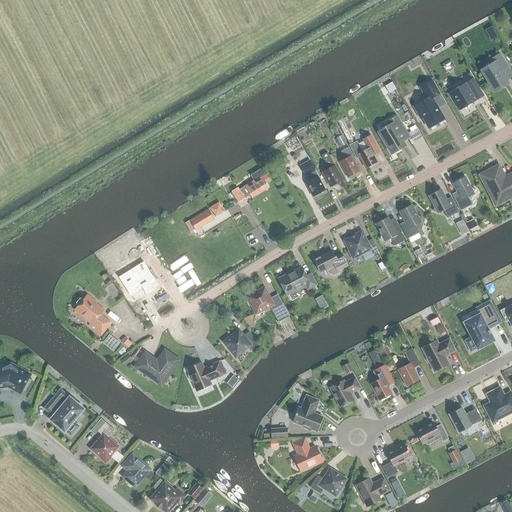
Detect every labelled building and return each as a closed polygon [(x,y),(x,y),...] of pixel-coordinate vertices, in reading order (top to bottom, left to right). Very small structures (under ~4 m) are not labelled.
[(494,90),(506,83),(504,80),(511,76),(498,55),(491,60),(494,65),(483,72),(494,90)] [(471,79),(448,93),(459,111),(484,96),(473,78),(470,72),(468,74),(471,79)] [(426,99),(414,106),(421,118),(422,117),(429,128),(444,119),(437,109),(446,104),(432,80),(427,83),(419,87),(423,94),(426,99)] [(390,151),(399,146),(397,143),(407,137),(395,116),(388,121),(391,126),(379,133),(390,151)] [(352,143),(353,137),(342,118),(337,121),(350,145),(352,143)] [(347,144),(342,135),(336,138),(341,147),(347,144)] [(380,152),(371,135),(362,140),(367,149),(362,151),(357,141),(352,143),(350,145),(349,145),(356,159),(359,158),(365,169),(378,162),(374,155),(380,152)] [(347,179),(360,172),(355,162),(356,161),(349,147),(341,152),(345,159),(338,162),(347,179)] [(334,165),(327,153),(321,156),(328,168),(321,172),(330,188),(343,181),(335,165),(334,165)] [(282,170),(288,167),(284,160),(278,163),(282,170)] [(326,190),(310,160),(299,165),(305,176),(306,176),(309,181),(305,183),(312,197),(326,190)] [(511,173),(504,178),(498,166),(480,175),(496,205),(509,198),(508,196),(511,193),(511,173)] [(252,197),(268,187),(266,183),(270,180),(264,170),(260,170),(250,176),(253,181),(239,190),(238,188),(232,191),(239,202),(244,198),(250,194),(252,197)] [(472,197),(475,189),(470,188),(464,177),(453,183),(457,191),(451,194),(460,211),(472,205),(468,197),(470,196),(472,197)] [(446,200),(440,190),(429,196),(434,206),(433,211),(440,213),(441,211),(443,210),(447,218),(459,212),(451,197),(446,200)] [(419,225),(421,217),(417,215),(411,205),(399,211),(405,221),(399,224),(407,239),(419,233),(415,225),(416,224),(419,225)] [(195,231),(214,219),(208,209),(189,220),(195,231)] [(392,228),(387,218),(375,224),(381,234),(380,239),(387,241),(388,239),(390,238),(394,246),(406,240),(398,225),(392,228)] [(469,230),(477,227),(473,219),(466,222),(469,230)] [(463,220),(455,224),(457,228),(465,225),(463,220)] [(366,241),(361,232),(344,241),(349,250),(348,251),(353,259),(361,255),(361,254),(370,249),(372,254),(378,251),(372,239),(366,241)] [(443,244),(449,241),(447,236),(441,239),(443,244)] [(416,257),(423,254),(420,249),(413,253),(416,257)] [(335,257),(332,250),(313,260),(320,272),(326,269),(329,275),(334,276),(340,273),(338,270),(347,265),(341,254),(335,257)] [(381,271),(386,268),(383,261),(377,264),(381,271)] [(155,289),(154,288),(158,285),(145,264),(132,273),(133,275),(121,282),(118,277),(130,296),(138,291),(138,290),(141,288),(146,295),(155,289)] [(305,277),(301,268),(288,275),(288,274),(279,278),(288,294),(305,285),(307,290),(317,285),(311,274),(305,277)] [(269,298),(264,288),(254,293),(254,292),(246,296),(250,305),(251,304),(256,313),(270,306),(278,322),(289,317),(277,294),(269,298)] [(96,302),(87,295),(83,300),(81,298),(80,298),(76,303),(76,304),(78,306),(73,312),(100,335),(111,323),(100,314),(103,310),(95,304),(96,302)] [(321,309),(328,305),(324,297),(317,301),(321,309)] [(500,323),(489,302),(476,309),(479,315),(472,319),(473,320),(465,325),(472,338),(466,341),(471,351),(485,343),(486,344),(493,341),(489,334),(490,333),(489,330),(488,331),(485,326),(497,319),(499,323),(500,323)] [(511,308),(511,311),(502,316),(505,322),(509,321),(511,326),(511,304),(510,305),(511,308)] [(251,329),(255,325),(250,315),(244,319),(251,329)] [(432,327),(440,322),(437,317),(429,321),(432,327)] [(445,332),(441,324),(435,327),(439,335),(445,332)] [(243,336),(240,331),(239,330),(230,337),(229,336),(222,342),(228,349),(229,349),(236,357),(250,345),(253,349),(259,344),(249,331),(243,336)] [(110,331),(104,339),(114,347),(121,339),(110,331)] [(128,348),(132,344),(125,337),(121,341),(128,348)] [(455,351),(449,339),(438,345),(436,341),(422,348),(434,371),(448,364),(443,355),(447,353),(448,354),(455,351)] [(383,357),(390,354),(387,346),(380,349),(383,357)] [(406,386),(419,379),(413,368),(420,365),(412,349),(404,353),(410,363),(398,370),(406,386)] [(161,385),(178,360),(164,351),(157,361),(145,353),(135,367),(161,385)] [(125,367),(133,360),(129,355),(120,361),(125,367)] [(361,369),(356,359),(350,363),(355,372),(361,369)] [(225,373),(220,361),(207,367),(208,368),(204,369),(201,363),(202,363),(202,362),(186,369),(186,370),(187,369),(189,374),(188,376),(190,381),(192,382),(195,389),(211,383),(210,382),(209,381),(225,373)] [(229,375),(235,373),(226,361),(224,363),(229,375)] [(345,374),(353,371),(349,363),(342,367),(345,374)] [(20,393),(30,375),(11,364),(0,366),(0,387),(1,388),(2,389),(6,390),(8,387),(20,393)] [(379,400),(391,394),(386,383),(393,379),(385,365),(372,372),(377,380),(370,384),(379,400)] [(360,388),(354,377),(344,382),(343,380),(329,388),(340,407),(354,400),(349,392),(353,390),(353,391),(360,388)] [(504,394),(500,386),(485,394),(489,402),(482,406),(492,424),(511,413),(511,393),(511,391),(504,394)] [(71,436),(79,426),(73,420),(81,411),(74,405),(75,403),(60,391),(47,406),(56,414),(51,420),(71,436)] [(314,413),(319,400),(306,395),(301,408),(298,407),(295,414),(295,415),(292,422),(302,426),(302,427),(310,430),(310,429),(316,432),(322,417),(314,413)] [(461,408),(448,415),(458,433),(471,426),(471,425),(481,420),(475,409),(465,414),(461,408)] [(108,438),(114,430),(101,419),(90,431),(95,435),(98,432),(102,435),(90,449),(100,458),(106,463),(110,458),(110,457),(118,447),(108,438)] [(437,431),(433,423),(416,432),(420,440),(419,442),(427,445),(429,440),(438,435),(442,442),(448,439),(442,428),(437,431)] [(271,439),(288,438),(287,428),(270,429),(271,439)] [(309,450),(307,446),(308,445),(305,438),(292,444),(297,455),(295,456),(302,470),(322,461),(316,447),(309,450)] [(270,448),(279,448),(278,440),(270,440),(270,448)] [(408,462),(410,454),(408,453),(404,445),(387,454),(391,462),(382,466),(387,477),(397,472),(394,465),(403,460),(408,462)] [(453,464),(461,460),(455,450),(448,454),(453,464)] [(151,471),(149,469),(132,455),(123,466),(130,473),(125,478),(135,486),(143,476),(146,479),(149,480),(153,474),(151,471)] [(160,477),(165,472),(160,468),(155,473),(160,477)] [(317,475),(310,487),(316,491),(317,488),(322,491),(324,488),(328,491),(327,492),(336,497),(341,489),(340,488),(346,479),(329,469),(323,479),(317,475)] [(389,490),(383,478),(376,482),(376,483),(372,485),(369,478),(355,485),(365,505),(379,498),(378,496),(389,490)] [(396,481),(391,483),(399,498),(404,495),(397,481),(396,481)] [(174,491),(164,482),(150,499),(156,504),(155,505),(160,509),(161,508),(165,511),(167,511),(176,503),(178,505),(185,496),(176,488),(174,491)] [(194,499),(203,489),(196,483),(187,493),(194,499)] [(303,486),(299,491),(306,495),(309,490),(303,486)] [(202,508),(213,495),(204,488),(193,500),(202,508)]
